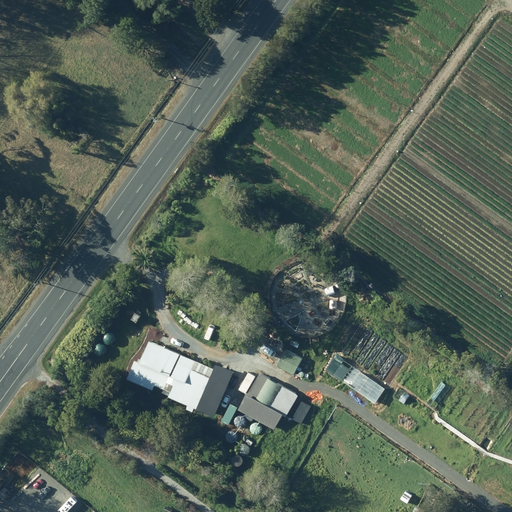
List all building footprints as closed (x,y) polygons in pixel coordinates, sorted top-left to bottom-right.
[(323,0),(211,154),(311,227),(476,1),(474,0),(323,0)] [(511,32),(489,15),(327,238),(496,360),(511,337),(511,32)] [(191,403),(188,409),(196,413),(199,407),(217,415),(238,367),(219,359),(216,365),(152,338),(143,360),(137,357),(129,377),(191,403)] [(287,347),(277,366),(296,374),(305,355),(287,347)] [(511,350),(502,365),(511,371),(511,350)] [(282,409),(294,387),(261,369),(240,407),(276,428),(286,411),(282,409)] [(231,459),(243,466),(255,446),(243,439),(231,459)]
